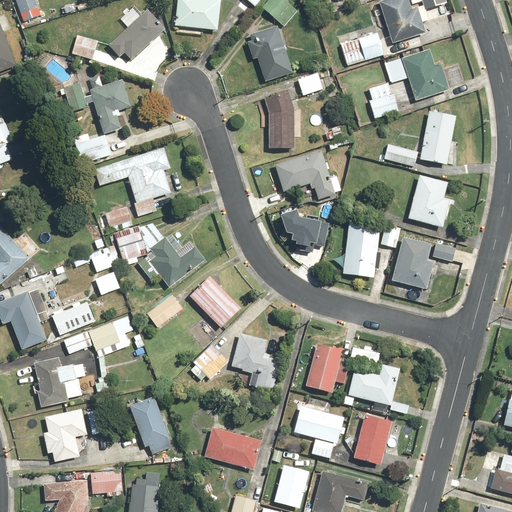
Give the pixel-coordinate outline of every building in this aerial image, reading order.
[(37,0),(15,0),(23,19),(42,12),(37,0)] [(225,0),(220,0),(181,0),(179,26),(222,30),(225,0)] [(301,9),(288,0),(272,0),(265,9),(288,26),(301,9)] [(411,0),(391,0),(383,3),(397,43),(429,32),(420,7),(415,9),(411,0)] [(135,60),(169,28),(152,10),(112,47),(123,58),(128,53),(135,60)] [(0,73),(19,66),(0,17),(0,73)] [(296,73),(282,27),(253,36),(255,41),(251,42),(257,60),(260,59),(268,82),(296,73)] [(382,34),(344,46),(351,68),(389,55),(382,34)] [(102,43),(79,36),(74,55),(96,62),(102,43)] [(433,50),(405,59),(419,102),(453,91),(444,64),(438,66),(433,50)] [(327,90),(321,74),(300,82),(307,99),(327,90)] [(127,81),(94,91),(95,96),(88,98),(83,84),(67,89),(74,113),(90,108),(89,105),(97,103),(107,135),(125,129),(122,117),(124,116),(123,111),(135,107),(127,81)] [(375,101),(370,102),(375,119),(398,112),(390,83),(372,89),(375,101)] [(299,148),(298,110),(292,91),(268,98),(272,114),(273,149),(299,148)] [(460,116),(432,111),(423,161),(451,166),(460,116)] [(7,116),(0,117),(0,147),(16,142),(7,116)] [(421,153),(389,145),(386,160),(417,167),(421,153)] [(132,178),(143,216),(160,211),(156,199),(174,194),(168,171),(174,169),(168,148),(96,169),(102,187),(132,178)] [(325,152),(279,165),(287,193),(314,185),(315,190),(318,189),(322,201),(338,196),(325,152)] [(452,183),(423,176),(411,219),(447,229),(455,201),(448,199),(452,183)] [(131,207),(97,217),(102,235),(136,225),(131,207)] [(281,212),(286,231),(293,232),(292,238),(297,239),(296,246),(313,250),(315,243),(324,245),(328,223),(301,217),(298,207),(281,212)] [(384,226),(352,223),(346,274),(378,278),(384,226)] [(2,225),(0,226),(0,259),(2,262),(0,263),(0,283),(2,286),(33,259),(2,225)] [(404,228),(389,225),(384,245),(399,248),(404,228)] [(184,257),(169,237),(153,249),(159,257),(152,262),(172,288),(208,262),(198,248),(184,257)] [(99,252),(109,248),(105,238),(96,241),(99,252)] [(435,245),(407,238),(396,281),(430,289),(437,263),(431,261),(435,245)] [(74,261),(77,267),(95,261),(99,270),(119,263),(113,247),(109,248),(99,252),(74,261)] [(119,271),(96,279),(102,296),(125,288),(119,271)] [(213,277),(193,296),(226,329),(245,309),(213,277)] [(53,318),(41,287),(0,303),(0,309),(6,325),(15,322),(25,350),(51,340),(44,322),(53,318)] [(183,309),(172,296),(148,315),(159,328),(183,309)] [(74,303),(76,309),(55,317),(62,336),(101,322),(93,303),(85,306),(83,300),(74,303)] [(111,392),(107,354),(134,345),(129,332),(136,329),(132,316),(66,340),(70,354),(95,344),(101,359),(95,360),(98,394),(111,392)] [(272,340),(244,334),(236,367),(246,369),(246,372),(255,374),(252,386),(277,392),(284,361),(268,358),(272,340)] [(144,335),(135,338),(140,355),(149,352),(144,335)] [(202,368),(196,373),(205,383),(230,361),(216,345),(196,362),(202,368)] [(346,351),(320,345),(310,387),(336,393),(339,382),(347,384),(351,367),(343,365),(346,351)] [(62,358),(37,363),(44,392),(41,392),(44,408),(72,402),(71,399),(88,395),(84,378),(89,377),(86,363),(65,367),(62,358)] [(359,370),(353,396),(395,406),(404,368),(386,364),(383,376),(359,370)] [(135,406),(133,407),(148,448),(152,447),(156,455),(175,448),(172,440),(174,439),(159,397),(142,403),(140,397),(133,399),(135,406)] [(511,401),(506,401),(500,425),(511,428),(511,401)] [(348,418),(304,407),(297,434),(341,445),(348,418)] [(104,409),(91,413),(96,434),(110,431),(104,409)] [(85,410),(49,418),(52,433),(47,434),(52,454),(57,453),(59,462),(84,456),(79,437),(91,435),(85,410)] [(395,422),(368,416),(358,459),(385,465),(395,422)] [(216,428),(208,457),(257,470),(265,441),(216,428)] [(287,452),(278,449),(274,462),(283,465),(287,452)] [(313,472),(287,466),(277,503),(303,510),(313,472)] [(511,475),(492,470),(487,489),(511,495),(511,475)] [(125,471),(94,473),(95,495),(127,493),(125,471)] [(373,483),(325,472),(315,511),(316,511),(345,511),(349,497),(368,501),(373,483)] [(49,502),(64,500),(57,511),(87,511),(92,502),(90,481),(48,484),(49,502)] [(216,492),(213,482),(201,486),(204,496),(216,492)] [(162,511),(164,487),(135,485),(132,511),(162,511)] [(256,511),(259,501),(237,495),(232,511),(256,511)]
